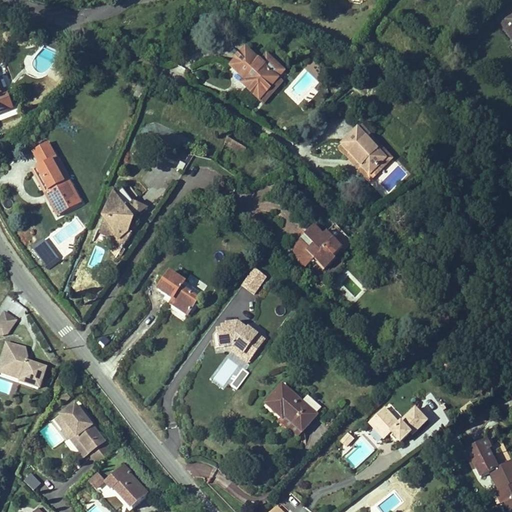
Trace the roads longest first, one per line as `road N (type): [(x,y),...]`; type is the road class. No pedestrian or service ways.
road 1 (residential): [(203,511),(0,243)]
road 2 (residential): [(125,0),(72,16),(8,0)]
